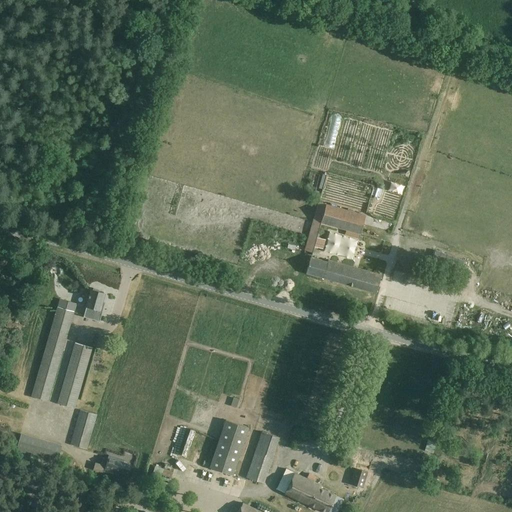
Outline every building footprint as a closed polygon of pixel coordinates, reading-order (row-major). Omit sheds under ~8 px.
[(303,251),(312,253),(314,245),(324,248),(326,242),(315,239),(319,223),(360,234),(365,216),(316,203),(303,251)] [(6,265),(7,263),(5,262),(9,254),(0,249),(0,269),(1,270),(4,264),(6,265)] [(327,261),(326,263),(310,258),(306,273),(376,293),(381,276),(327,261)] [(8,271),(14,274),(18,264),(12,262),(8,271)] [(93,290),(91,290),(89,296),(88,295),(88,297),(89,297),(83,317),(99,322),(105,302),(102,301),(104,294),(98,292),(99,290),(93,288),(93,290)] [(57,307),(55,316),(32,396),(48,401),(74,311),(57,307)] [(58,403),(75,408),(92,348),(75,343),(58,403)] [(70,445),(87,449),(97,415),(80,410),(70,445)] [(210,468),(232,475),(248,428),(226,420),(210,468)] [(262,432),(246,478),(264,483),(279,438),(262,432)] [(16,451),(57,463),(61,446),(21,435),(16,451)] [(113,470),(128,474),(131,465),(123,463),(123,460),(109,455),(104,471),(112,473),(113,470)] [(95,463),(93,469),(102,472),(104,465),(95,463)] [(355,468),(350,484),(363,487),(367,472),(355,468)] [(295,473),(285,493),(324,511),(327,511),(336,495),(319,487),(320,486),(314,482),(316,477),(309,474),(306,479),(295,473)] [(237,511),(264,511),(242,502),(237,511)]
